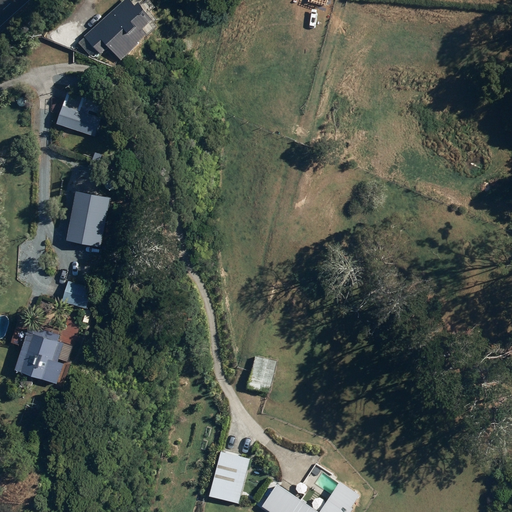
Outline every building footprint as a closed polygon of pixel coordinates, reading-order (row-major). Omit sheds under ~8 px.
[(96,26),(98,28),(90,36),(106,53),(115,45),(128,60),(158,33),(154,28),(163,20),(146,1),(140,6),(134,0),(128,0),(104,23),(102,21),(96,26)] [(61,123),(99,136),(105,118),(92,113),(93,110),(102,113),(107,97),(75,85),(61,123)] [(84,141),(80,153),(102,161),(106,149),(84,141)] [(88,259),(85,267),(100,271),(102,264),(88,259)] [(72,279),(66,301),(91,308),(97,287),(72,279)] [(77,347),(69,344),(69,343),(63,341),(64,337),(62,334),(35,325),(20,370),(63,384),(71,361),(73,362),(77,347)] [(259,356),(252,387),(273,392),(280,361),(259,356)] [(251,458),(222,451),(211,495),(240,502),(251,458)] [(358,511),(361,509),(359,508),(367,495),(348,482),(328,511),(325,511),(283,484),(268,506),(276,511),(358,511)]
